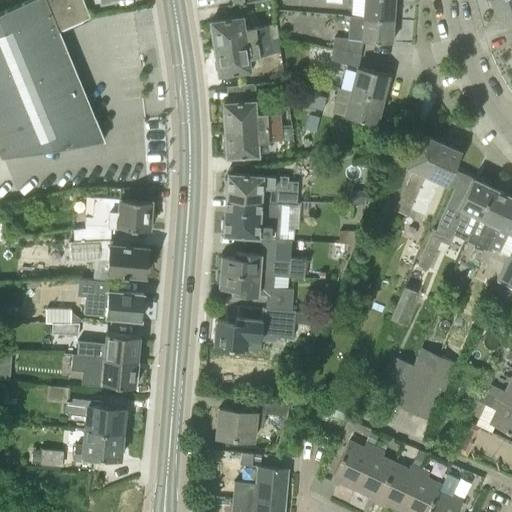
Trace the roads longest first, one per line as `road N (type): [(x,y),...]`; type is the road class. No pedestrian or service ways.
road 1 (secondary): [(163,511),(189,168),(171,0)]
road 2 (residential): [(511,126),(473,58),(453,0)]
